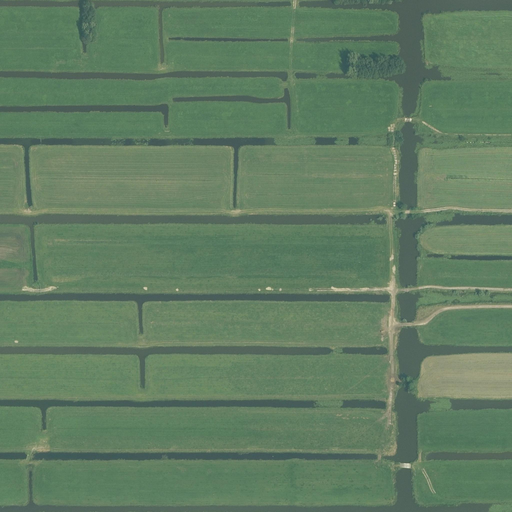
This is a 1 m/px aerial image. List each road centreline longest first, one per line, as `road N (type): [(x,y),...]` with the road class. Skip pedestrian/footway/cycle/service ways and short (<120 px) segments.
road 1 (track): [(294,0),(290,72),(0,68)]
road 2 (track): [(511,307),(452,308),(424,323),(392,325),(386,233),(394,207)]
road 3 (track): [(511,134),(451,134),(392,122),(394,208)]
road 4 (track): [(511,500),(441,499),(421,468),(384,466),(380,437),(389,424)]
road 5 (track): [(392,122),(368,133),(300,134),(290,72)]
road 6 (track): [(511,211),(355,210)]
road 7 (track): [(511,289),(392,290)]
